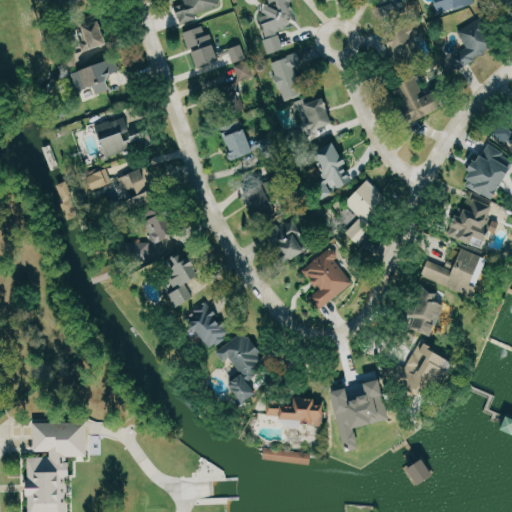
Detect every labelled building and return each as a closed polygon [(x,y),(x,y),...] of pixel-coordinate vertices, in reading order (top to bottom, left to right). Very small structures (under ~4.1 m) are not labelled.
[(183,24),(227,6),(224,0),(186,0),(190,7),(178,12),(183,24)] [(384,15),(412,12),(410,0),(384,0),(383,4),(384,15)] [(440,0),(441,1),(436,2),(441,15),(477,4),(475,0),(440,0)] [(82,51),(105,44),(97,14),(73,20),(82,51)] [(461,30),(468,49),(454,55),(458,65),(494,51),(483,22),(461,30)] [(198,67),(222,60),(213,30),(209,32),(207,25),(187,31),(198,67)] [(400,52),(398,47),(406,45),(402,32),(390,35),(394,53),(400,52)] [(235,65),(241,81),(254,77),(243,44),(229,49),(235,65)] [(286,101),(311,92),(302,67),(306,66),(301,52),(272,62),(286,101)] [(94,94),(123,86),(115,59),(79,69),(84,89),(92,86),(94,94)] [(438,103),(448,98),(444,89),(424,97),(431,113),(441,109),(438,103)] [(311,101),(310,98),(298,101),(305,131),(336,124),(330,97),(311,101)] [(147,131),(129,136),(124,117),(95,125),(104,157),(151,144),(147,131)] [(227,137),(236,159),(257,151),(248,128),(227,137)] [(327,183),(336,179),(339,188),(351,184),(346,171),(351,169),(342,142),(321,149),(326,161),(320,163),(327,183)] [(499,199),(511,173),(511,156),(487,144),(467,183),(499,199)] [(132,198),(127,200),(130,209),(158,199),(145,167),(124,175),(132,198)] [(107,185),(104,171),(87,175),(90,189),(107,185)] [(359,236),(393,202),(371,180),(349,202),(363,217),(352,228),(359,236)] [(270,188),(247,195),(251,206),(245,208),(250,222),(278,213),(270,188)] [(475,244),(478,237),(486,240),(494,217),(504,220),(507,210),(469,197),(456,237),(475,244)] [(160,229),(152,234),(158,244),(179,233),(168,212),(155,219),(160,229)] [(291,257),(309,253),(304,230),(292,233),(295,245),(289,247),(291,257)] [(154,240),(149,236),(143,242),(140,240),(135,246),(148,258),(155,250),(150,245),(154,240)] [(200,261),(192,265),(187,252),(171,257),(181,286),(206,277),(200,261)] [(313,295),(324,308),(356,282),(335,255),(322,265),(318,261),(306,270),(321,289),(313,295)] [(177,306),(195,300),(190,287),(172,293),(177,306)] [(232,384),(246,401),(253,399),(260,392),(251,382),(264,378),(261,371),(270,368),(264,349),(248,331),(235,336),(230,330),(228,323),(222,317),(221,315),(210,302),(203,304),(190,315),(194,325),(206,339),(224,361),(231,358),(245,375),(242,376),(232,384)] [(453,359),(428,343),(422,353),(426,355),(421,363),(427,366),(422,375),(437,384),(453,359)] [(359,428),(394,420),(385,379),(368,383),(370,396),(357,399),(354,387),(338,391),(342,412),(340,412),(349,450),(363,447),(359,428)] [(319,399),(305,398),(304,410),(272,409),(272,420),(306,421),(306,423),(326,424),(326,410),(318,410),(319,399)] [(32,422),(33,454),(26,454),(26,511),(67,511),(67,457),(86,457),(86,422),(32,422)] [(287,450),(266,448),(264,458),(286,460),(287,450)]
